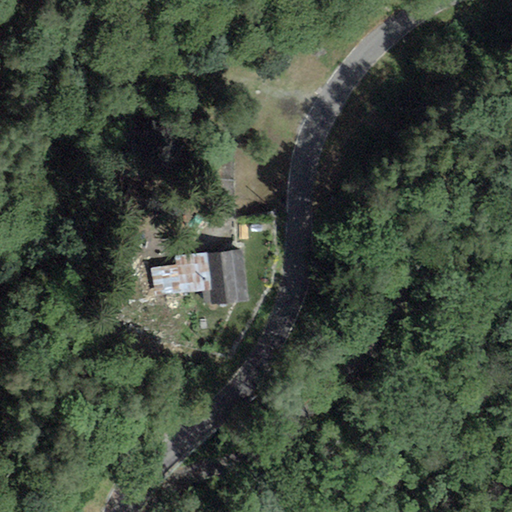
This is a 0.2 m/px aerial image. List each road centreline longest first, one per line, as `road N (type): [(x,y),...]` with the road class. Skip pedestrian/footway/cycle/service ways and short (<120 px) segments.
road 1 (unclassified): [(438,0),(365,54),(324,111),(302,181),(296,271),(266,355),(142,478),(120,511)]
road 2 (unclassified): [(151,511),(181,475),(276,440),(339,384),(511,89)]
